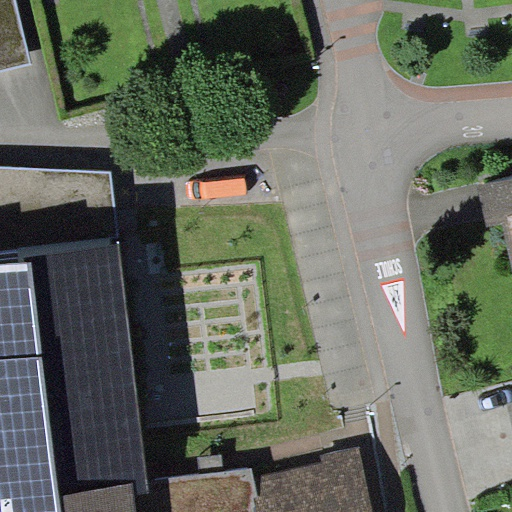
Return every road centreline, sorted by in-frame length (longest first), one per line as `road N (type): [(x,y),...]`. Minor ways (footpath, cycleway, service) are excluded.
road 1 (residential): [(456,511),(376,133)]
road 2 (residential): [(376,133),(344,0)]
road 3 (residential): [(511,116),(376,133)]
